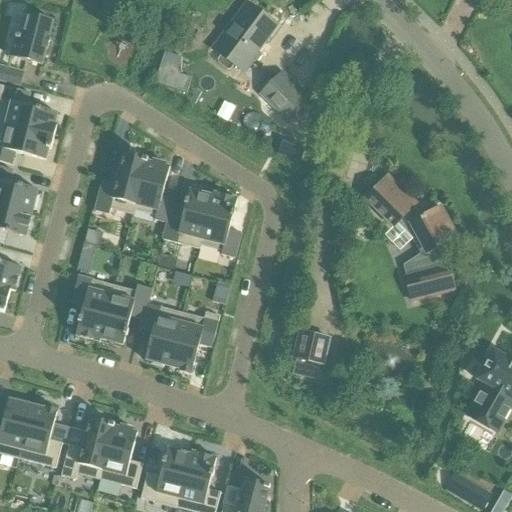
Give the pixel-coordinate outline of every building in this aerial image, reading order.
[(213,51),(221,57),(217,61),(218,64),(227,71),(230,71),(233,66),(244,74),(259,54),(255,51),(262,41),(263,42),(276,25),(248,4),(233,24),(230,25),(224,33),(225,36),(213,51)] [(14,40),(10,59),(17,61),(42,67),(46,50),(48,50),(50,41),(49,41),(53,23),(27,16),(21,39),(16,38),(15,41),(14,40)] [(176,60),(158,65),(162,81),(180,77),(176,60)] [(0,68),(0,82),(20,88),(24,75),(0,68)] [(281,74),(260,95),(288,122),(309,101),(281,74)] [(0,88),(0,102),(1,103),(0,108),(0,126),(54,140),(57,128),(54,127),(57,116),(27,108),(30,96),(0,88)] [(0,126),(0,164),(11,167),(15,155),(32,159),(45,163),(48,152),(51,152),(54,140),(0,126)] [(282,143),(277,156),(299,165),(304,152),(282,143)] [(103,182),(95,214),(109,217),(110,211),(133,217),(134,213),(133,212),(146,163),(147,164),(148,162),(123,155),(120,166),(115,186),(103,182)] [(146,163),(133,212),(134,213),(155,218),(154,223),(167,226),(170,217),(171,217),(175,201),(162,198),(170,170),(165,169),(166,166),(152,162),(151,165),(147,164),(146,163)] [(0,169),(0,207),(32,216),(33,212),(36,212),(39,198),(37,197),(38,192),(9,185),(13,173),(0,169)] [(417,237),(424,252),(403,266),(406,278),(405,278),(412,303),(454,292),(447,267),(446,267),(441,246),(456,238),(439,209),(423,218),(413,208),(415,205),(387,178),(366,200),(393,227),(396,224),(412,240),(417,237)] [(167,226),(162,242),(200,252),(201,247),(200,247),(213,198),(212,198),(189,192),(187,202),(186,202),(184,207),(185,207),(182,220),(171,217),(170,217),(167,226)] [(213,198),(200,247),(201,247),(222,253),(221,257),(235,261),(241,236),(229,233),(232,220),(233,220),(235,215),(234,214),(237,201),(213,195),(212,198),(213,198)] [(0,207),(0,232),(26,239),(32,216),(0,207)] [(0,289),(10,292),(10,293),(15,294),(21,270),(0,264),(0,289)] [(78,279),(71,304),(83,307),(80,320),(79,320),(77,325),(79,325),(75,338),(99,345),(100,345),(101,342),(100,341),(114,288),(78,279)] [(114,288),(100,341),(101,342),(123,347),(126,338),(127,338),(127,336),(128,333),(127,332),(130,319),(139,322),(142,322),(146,306),(147,307),(151,291),(137,288),(135,294),(114,288)] [(0,314),(4,315),(10,293),(10,292),(0,289),(0,314)] [(142,322),(139,331),(152,334),(145,363),(151,364),(151,367),(163,370),(163,368),(168,369),(182,316),(147,307),(146,306),(142,322)] [(182,316),(168,369),(179,372),(179,374),(191,377),(199,347),(211,350),(220,319),(206,315),(204,321),(182,316)] [(294,359),(323,366),(328,340),(300,333),(294,359)] [(474,405),(467,417),(474,421),(473,422),(474,423),(475,422),(489,429),(488,431),(489,431),(490,430),(496,434),(504,422),(505,421),(504,421),(509,412),(510,412),(510,411),(511,406),(511,362),(510,361),(493,351),(487,362),(476,381),(485,386),(480,394),(479,394),(479,395),(480,395),(475,404),(474,403),(473,404),(474,405)] [(0,430),(0,456),(19,462),(33,408),(27,407),(28,404),(15,401),(15,404),(8,402),(1,430),(0,430)] [(33,408),(19,462),(56,471),(62,446),(50,443),(57,412),(45,409),(45,411),(33,408)] [(69,448),(61,479),(75,483),(77,476),(99,482),(113,428),(114,428),(114,427),(113,427),(89,420),(86,431),(81,451),(69,448)] [(113,428),(99,482),(136,492),(142,467),(130,463),(137,435),(133,434),(134,431),(120,428),(119,430),(114,428),(113,428)] [(147,476),(141,501),(177,511),(191,457),(190,457),(167,451),(167,452),(164,461),(163,461),(162,466),(163,466),(160,479),(147,476)] [(191,457),(177,511),(182,511),(216,511),(220,495),(208,492),(211,479),(213,479),(214,474),(213,473),(216,461),(192,454),(191,454),(190,457),(191,457)] [(455,477),(447,491),(482,511),(490,498),(455,477)] [(222,511),(263,511),(270,488),(257,485),(243,481),(241,492),(236,510),(224,506),(222,511)]
